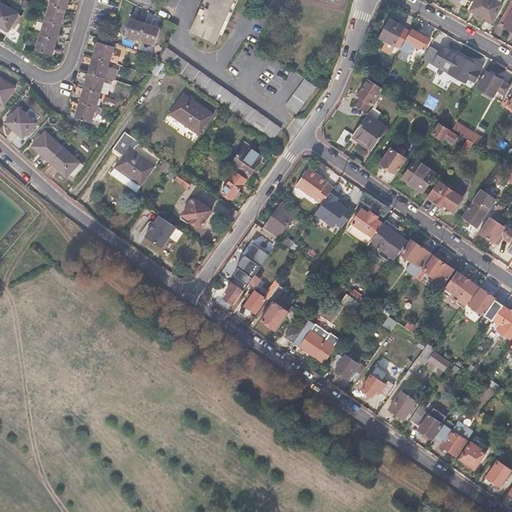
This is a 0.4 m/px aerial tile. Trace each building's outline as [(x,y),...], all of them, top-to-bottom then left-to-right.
[(50,0),(49,6),(44,20),(40,35),(36,49),(53,54),(57,41),(61,25),(66,11),(68,0),(50,0)] [(178,0),(162,0),(162,2),(174,8),(178,0)] [(205,0),(191,32),(215,42),(234,0),(205,0)] [(475,0),(470,10),(492,22),(502,4),(494,0),(475,0)] [(511,0),(499,22),(505,26),(504,27),(511,31),(511,0)] [(18,13),(0,2),(0,26),(8,31),(11,26),(12,23),(16,25),(20,17),(17,15),(18,13)] [(144,24),(130,19),(125,36),(139,40),(144,24)] [(391,52),(396,44),(405,28),(390,19),(380,37),(382,39),(380,42),(385,45),(383,48),(391,52)] [(159,28),(144,24),(139,40),(153,45),(159,28)] [(396,44),(402,47),(410,31),(405,28),(396,44)] [(402,47),(400,51),(405,54),(410,44),(419,48),(420,47),(425,49),(429,40),(411,29),(410,31),(402,47)] [(98,42),(76,118),(92,123),(114,47),(98,42)] [(434,64),(450,73),(459,56),(444,47),(434,64)] [(274,139),(282,128),(166,48),(159,58),(274,139)] [(459,56),(450,73),(466,82),(469,78),(474,81),(481,68),(459,56)] [(169,67),(158,59),(156,62),(150,71),(161,79),(169,67)] [(507,94),(511,86),(502,81),(503,80),(486,70),(478,87),(495,97),(498,90),(507,94)] [(13,86),(0,78),(0,101),(4,104),(13,86)] [(365,112),(381,90),(368,80),(358,95),(362,98),(356,106),(365,112)] [(286,107),(296,115),(316,88),(305,81),(286,107)] [(167,112),(198,133),(212,114),(181,92),(167,112)] [(36,123),(18,107),(5,122),(23,138),(36,123)] [(368,114),(353,136),(371,149),(386,127),(368,114)] [(475,143),(480,146),(483,139),(464,128),(467,122),(460,117),(453,130),(457,132),(462,135),(469,139),(475,143)] [(449,127),(441,122),(434,135),(443,141),(445,138),(455,145),(461,137),(456,134),(457,132),(453,130),(449,127)] [(45,131),(31,146),(66,178),(80,163),(45,131)] [(122,155),(114,167),(141,186),(155,165),(132,149),(138,141),(129,134),(124,131),(116,142),(112,148),(122,155)] [(454,146),(461,151),(463,148),(469,139),(462,135),(461,137),(455,145),(454,146)] [(468,152),(475,143),(469,139),(463,148),(468,152)] [(248,176),(259,160),(242,148),(231,164),(248,176)] [(394,173),(405,158),(390,148),(380,163),(394,173)] [(423,192),(435,174),(416,160),(403,179),(423,192)] [(171,165),(165,161),(160,167),(167,172),(171,165)] [(114,167),(109,173),(136,192),(141,186),(114,167)] [(320,205),(332,189),(325,183),(325,182),(308,169),(295,186),(320,205)] [(246,178),(236,171),(222,191),(231,198),(246,178)] [(187,186),(191,180),(181,173),(176,179),(187,186)] [(439,181),(428,196),(443,207),(444,205),(453,211),(463,198),(439,181)] [(479,204),(473,200),(462,217),(476,226),(492,203),(484,197),(479,204)] [(200,226),(211,210),(194,198),(183,214),(200,226)] [(352,214),(360,203),(354,198),(346,209),(352,214)] [(278,208),(263,230),(277,240),(296,213),(284,204),(280,210),(278,208)] [(499,204),(480,232),(497,244),(502,236),(508,241),(511,236),(511,229),(504,225),(504,226),(495,220),(504,208),(499,204)] [(316,227),(326,234),(341,212),(330,205),(316,227)] [(373,238),(382,224),(376,220),(376,219),(375,218),(376,215),(374,212),(371,212),(369,213),(362,208),(352,222),(373,238)] [(159,216),(145,236),(162,248),(177,228),(159,216)] [(394,259),(408,240),(401,235),(391,228),(394,225),(386,219),(382,224),(373,238),(371,240),(378,245),(378,248),(393,259),(394,259)] [(391,228),(401,235),(399,229),(394,225),(391,228)] [(289,248),(293,243),(285,238),(282,243),(289,248)] [(405,271),(414,278),(430,255),(421,249),(422,248),(410,240),(400,254),(412,262),(405,271)] [(298,247),(293,243),(289,248),(295,252),(298,247)] [(388,260),(393,259),(378,248),(379,253),(388,260)] [(443,285),(454,270),(431,254),(430,255),(414,278),(418,281),(424,272),(443,285)] [(254,275),(257,271),(246,263),(242,269),(245,271),(241,276),(250,282),(254,275)] [(467,302),(479,287),(456,272),(445,287),(446,288),(445,290),(451,294),(452,292),(467,302)] [(250,282),(249,283),(254,286),(259,279),(254,275),(250,282)] [(277,285),(279,283),(275,280),(263,297),(255,291),(244,305),(255,313),(265,298),(267,300),(271,295),(277,285)] [(224,297),(233,305),(243,290),(231,282),(225,291),(227,293),(224,297)] [(282,289),(277,285),(271,295),(276,298),(282,289)] [(503,305),(495,299),(495,298),(481,288),(469,304),(492,320),(503,305)] [(340,302),(352,310),(358,302),(346,294),(340,302)] [(260,319),(276,330),(287,312),(272,301),(260,319)] [(510,310),(503,305),(492,320),(490,322),(498,328),(497,328),(509,337),(511,332),(511,310),(511,309),(510,310)] [(293,342),(324,364),(335,347),(310,330),(313,327),(306,322),(299,333),(293,342)] [(284,336),(293,342),(299,333),(290,326),(284,336)] [(427,344),(418,356),(424,361),(433,348),(427,344)] [(444,357),(444,356),(441,354),(440,356),(434,351),(428,360),(434,364),(430,370),(438,376),(449,360),(444,357)] [(335,370),(347,379),(358,364),(346,355),(344,358),(337,353),(329,364),(336,369),(335,370)] [(467,372),(476,378),(480,372),(471,365),(467,372)] [(388,380),(385,384),(372,375),(362,388),(373,396),(377,390),(387,396),(395,385),(388,380)] [(416,401),(401,391),(389,408),(404,419),(416,401)] [(419,408),(410,420),(420,427),(418,429),(431,438),(446,416),(433,408),(429,414),(419,408)] [(448,419),(437,435),(445,441),(442,446),(456,455),(473,430),(458,421),(456,425),(448,419)] [(486,454),(471,443),(460,458),(475,468),(486,454)] [(511,471),(498,462),(487,477),(500,486),(511,471)]
